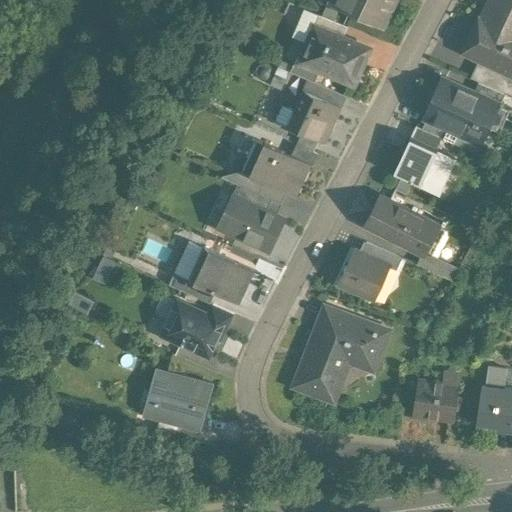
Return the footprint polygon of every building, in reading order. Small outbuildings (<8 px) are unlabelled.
[(337,0),(336,3),(330,0),(326,0),(383,27),(384,25),(379,23),(390,0),(337,0)] [(511,10),(490,0),(489,0),(481,17),(479,16),(470,34),(480,39),(471,56),(478,59),(511,75),(511,10)] [(511,0),(490,0),(511,10),(511,0)] [(335,20),(312,10),(307,20),(315,23),(316,22),(331,29),(335,20)] [(369,47),(331,30),(331,29),(316,22),(315,23),(309,38),(307,37),(298,57),(298,58),(320,67),(354,82),(369,47)] [(320,67),(298,58),(298,57),(296,56),(291,68),(309,77),(315,79),(320,67)] [(511,75),(478,59),(469,77),(477,81),(505,92),(511,95),(511,75)] [(315,79),(309,77),(304,89),(340,105),(346,93),(315,79)] [(472,92),(443,79),(427,117),(450,127),(481,141),(482,139),(479,137),(485,124),(499,130),(509,109),(499,105),(500,104),(472,92)] [(505,92),(477,81),(472,92),(500,104),(505,92)] [(340,105),(304,89),(294,109),(300,112),(294,125),(325,140),(340,105)] [(450,127),(427,117),(422,128),(441,136),(445,138),(450,127)] [(422,128),(416,125),(411,136),(436,148),(441,136),(422,128)] [(295,153),(257,136),(242,168),(265,179),(287,189),(297,193),(312,161),(295,153)] [(436,148),(411,136),(394,173),(438,194),(456,157),(436,148)] [(300,143),(295,153),(312,161),(320,165),(325,155),(300,143)] [(265,179),(242,168),(231,172),(224,173),(239,180),(260,189),(265,179)] [(265,179),(260,189),(273,196),(282,200),(287,189),(265,179)] [(260,189),(239,180),(234,191),(268,206),(273,196),(260,189)] [(268,206),(234,191),(219,224),(270,247),(285,214),(277,210),(282,200),(273,196),(268,206)] [(437,221),(412,208),(411,209),(382,194),(367,223),(422,251),(437,221)] [(403,255),(373,242),(368,252),(391,263),(391,264),(397,267),(403,255)] [(255,266),(205,243),(190,275),(190,276),(216,288),(240,299),(255,266)] [(368,252),(354,246),(339,280),(376,297),(391,264),(391,263),(368,252)] [(459,266),(423,250),(417,262),(453,278),(459,266)] [(216,288),(190,276),(190,275),(176,268),(170,280),(208,298),(211,299),(214,292),(216,288)] [(177,297),(160,332),(207,353),(223,319),(203,309),(177,297)] [(208,298),(203,309),(223,319),(229,308),(211,299),(208,298)] [(325,303),(295,383),(329,397),(339,371),(345,374),(354,349),(378,358),(390,328),(325,303)] [(215,381),(157,364),(144,411),(180,421),(202,427),(202,425),(200,424),(207,402),(205,401),(207,392),(211,393),(215,381)] [(458,385),(421,380),(418,395),(415,414),(454,419),(458,385)] [(511,390),(497,388),(496,397),(481,395),(478,423),(511,427),(511,390)] [(202,427),(180,421),(177,432),(199,438),(202,427)] [(14,450),(0,450),(0,467),(15,467),(14,450)] [(28,511),(26,468),(14,469),(16,511),(28,511)]
